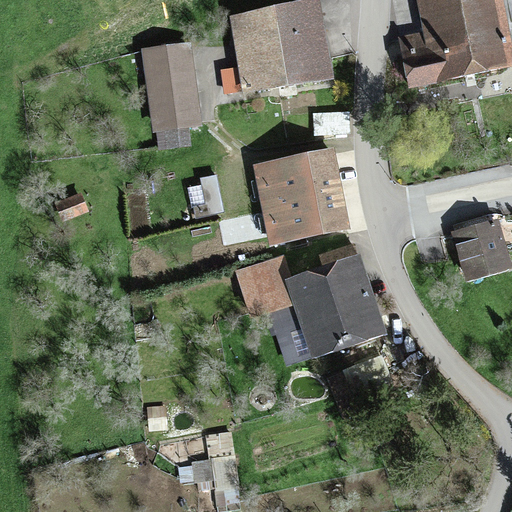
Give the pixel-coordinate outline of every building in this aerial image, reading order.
[(316,0),(228,15),(236,66),(220,69),(224,93),(329,76),(316,0)] [(511,62),(499,0),(416,0),(423,33),(412,35),(402,37),(411,85),(511,65),(511,62)] [(190,45),(145,51),(158,149),(192,145),(189,127),(200,125),(190,45)] [(333,148),(255,164),(272,245),(350,229),(333,148)] [(189,187),(196,218),(223,212),(215,175),(199,179),(201,185),(189,187)] [(82,194),(57,203),(63,221),(88,212),(82,194)] [(500,220),(454,232),(468,280),(511,267),(511,263),(505,240),(500,220)] [(291,278),(288,279),(296,304),(269,313),(287,365),(311,357),(313,361),(386,336),(354,245),(322,256),(325,267),(291,278)] [(269,313),(296,304),(288,279),(291,278),(283,255),(235,271),(250,319),(269,313)]
